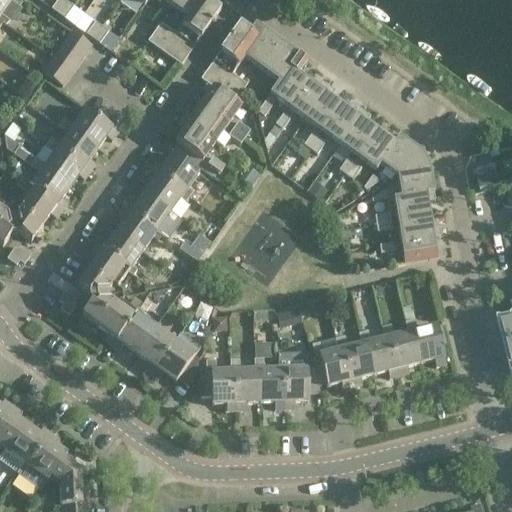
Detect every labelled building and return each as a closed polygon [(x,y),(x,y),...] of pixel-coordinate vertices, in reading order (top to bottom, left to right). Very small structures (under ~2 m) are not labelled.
[(0,0),(0,23),(2,24),(5,27),(22,4),(16,0),(10,0),(11,0),(9,0),(0,0)] [(66,3),(61,0),(58,0),(51,10),(57,15),(66,3)] [(160,25),(147,43),(180,67),(219,13),(209,6),(213,0),(159,0),(187,19),(175,36),(160,25)] [(64,20),(73,8),(66,3),(57,15),(64,20)] [(85,36),(92,41),(101,28),(94,23),(85,36)] [(206,86),(207,85),(234,104),(246,87),(231,76),(243,60),(277,84),(297,57),(254,26),(248,35),(238,27),(200,81),(206,86)] [(101,28),(92,41),(99,46),(108,33),(101,28)] [(84,58),(91,48),(72,34),(64,44),(84,58)] [(76,68),(84,58),(64,44),(57,54),(76,68)] [(69,78),(76,68),(57,54),(50,64),(69,78)] [(307,82),(297,75),(306,63),(297,57),(277,84),(269,96),(288,110),(307,82)] [(42,75),(62,89),(69,78),(50,64),(42,75)] [(322,84),(318,90),(307,82),(288,110),(304,122),(328,88),(322,84)] [(207,85),(206,86),(202,91),(208,96),(200,107),(227,127),(240,109),(234,104),(207,85)] [(330,99),(335,93),(328,88),(304,122),(322,134),(342,107),(330,99)] [(256,112),(262,117),(272,105),(265,101),(256,112)] [(192,118),(186,114),(181,120),(215,144),(227,127),(200,107),(192,118)] [(353,115),(342,107),(322,134),(339,147),(363,113),(357,109),(353,115)] [(85,112),(74,128),(64,121),(58,129),(68,136),(71,132),(97,151),(106,139),(112,144),(118,135),(85,112)] [(365,124),(370,118),(363,113),(339,147),(357,159),(377,132),(365,124)] [(275,127),(270,135),(276,140),(282,132),(291,119),(284,115),(275,127)] [(174,143),(202,162),(215,144),(181,120),(177,127),(183,131),(174,143)] [(231,130),(243,138),(248,131),(236,123),(231,130)] [(243,138),(231,130),(227,136),(239,144),(243,138)] [(8,132),(0,142),(0,146),(6,150),(14,156),(40,175),(43,171),(69,190),(78,179),(84,183),(89,175),(57,152),(54,155),(46,167),(36,160),(20,149),(12,143),(15,137),(8,132)] [(71,132),(68,136),(60,148),(50,141),(45,148),(54,155),(57,152),(89,175),(95,167),(89,163),(97,151),(71,132)] [(392,134),(388,140),(377,132),(357,159),(375,172),(379,166),(399,139),(392,134)] [(303,147),(297,155),(304,160),(309,152),(318,140),(312,135),(303,147)] [(425,161),(421,155),(399,139),(379,166),(396,179),(425,161)] [(316,156),(324,144),(318,140),(309,152),(316,156)] [(155,164),(150,172),(183,195),(188,199),(192,193),(187,190),(198,175),(171,156),(162,169),(155,164)] [(206,165),(218,173),(223,167),(211,158),(206,165)] [(347,160),(338,172),(345,176),(353,164),(347,160)] [(433,194),(429,166),(425,161),(396,179),(400,199),(433,194)] [(351,181),(360,169),(353,164),(345,176),(351,181)] [(29,191),(47,203),(61,214),(67,206),(61,202),(69,190),(43,171),(40,175),(32,187),(22,180),(17,187),(26,194),(29,191)] [(152,184),(143,196),(169,215),(180,200),(184,204),(188,199),(183,195),(150,172),(145,179),(152,184)] [(376,184),(378,182),(372,177),(363,189),(365,191),(376,184)] [(61,214),(47,203),(29,191),(26,194),(18,206),(13,202),(5,204),(2,209),(0,207),(0,247),(2,249),(10,238),(6,234),(8,231),(19,229),(23,232),(19,236),(30,244),(50,218),(56,222),(61,214)] [(382,194),(370,202),(370,204),(385,202),(384,194),(382,194)] [(427,203),(435,202),(433,194),(400,199),(393,200),(396,222),(430,217),(427,203)] [(127,203),(122,211),(155,234),(160,238),(164,233),(159,229),(169,215),(143,196),(134,208),(128,204),(127,203)] [(124,223),(115,235),(141,254),(152,240),(156,243),(160,238),(155,234),(122,211),(117,218),(124,223)] [(387,215),(372,218),(373,226),(388,223),(387,215)] [(439,229),(432,230),(430,217),(396,222),(400,244),(433,238),(440,237),(439,229)] [(375,234),(390,231),(388,223),(373,226),(375,234)] [(99,242),(94,250),(95,251),(110,261),(127,274),(132,277),(136,272),(131,268),(141,254),(115,235),(106,247),(99,242)] [(443,250),(435,252),(433,238),(400,244),(403,265),(428,261),(428,262),(444,259),(443,250)] [(394,254),(392,245),(377,248),(379,256),(394,254)] [(193,249),(188,257),(197,264),(203,256),(193,249)] [(31,257),(30,257),(21,250),(17,251),(19,263),(24,266),(31,257)] [(16,268),(19,263),(17,251),(13,251),(6,261),(16,268)] [(127,274),(118,268),(95,251),(89,258),(95,263),(76,289),(88,297),(91,293),(94,295),(96,306),(94,310),(89,306),(81,318),(108,337),(104,342),(111,348),(122,332),(137,312),(129,306),(126,310),(119,305),(123,300),(121,292),(117,289),(127,274)] [(62,306),(75,304),(74,300),(65,293),(58,303),(62,306)] [(75,304),(62,306),(59,311),(69,317),(75,308),(75,304)] [(122,332),(111,348),(110,349),(118,354),(123,347),(135,356),(154,330),(139,319),(142,316),(137,312),(122,332)] [(282,314),(275,315),(279,330),(286,328),(282,314)] [(420,366),(433,363),(435,370),(445,367),(436,328),(416,333),(414,322),(404,324),(407,335),(412,334),(420,366)] [(511,323),(502,326),(511,365),(511,323)] [(177,328),(168,340),(154,330),(135,356),(148,365),(143,372),(150,377),(176,340),(182,332),(177,328)] [(412,334),(407,335),(393,339),(390,328),(381,330),(384,341),(388,340),(398,379),(408,376),(406,369),(420,366),(412,334)] [(388,340),(384,341),(370,345),(367,333),(358,336),(361,347),(365,346),(373,377),(387,374),(389,381),(398,379),(388,340)] [(365,346),(361,347),(347,351),(344,339),(335,341),(338,353),(342,352),(352,390),(361,388),(359,381),(373,377),(365,346)] [(177,381),(186,387),(196,373),(198,361),(193,358),(194,358),(179,347),(181,344),(176,340),(150,377),(157,382),(162,375),(175,384),(177,381)] [(320,345),(311,347),(314,359),(318,358),(326,389),(340,386),(342,393),(352,390),(342,352),(338,353),(337,353),(323,356),(320,345)] [(286,349),(277,349),(277,360),(278,372),(282,372),(284,412),(293,411),(293,404),(308,404),(307,371),(287,372),(286,360),(286,349)] [(284,412),(282,372),(278,372),(263,373),(262,361),(253,361),(254,373),(258,373),(260,405),(274,405),(274,412),(284,412)] [(258,373),(254,373),(239,374),(238,362),(229,362),(230,374),(234,374),(236,413),(246,413),(245,406),(260,405),(258,373)] [(234,374),(230,374),(215,375),(214,363),(205,363),(205,371),(199,371),(200,399),(211,399),(211,407),(226,407),(226,414),(236,413),(234,374)] [(318,396),(313,371),(307,371),(308,396),(318,396)] [(0,422),(11,408),(3,402),(0,406),(0,422)] [(15,420),(19,414),(11,408),(0,422),(0,448),(4,451),(7,454),(26,427),(15,420)] [(4,451),(0,456),(0,462),(5,466),(16,475),(23,466),(27,468),(50,436),(42,430),(38,436),(26,427),(7,454),(4,451)] [(54,448),(58,442),(50,436),(27,468),(23,466),(16,475),(40,492),(50,479),(49,478),(66,456),(54,448)] [(66,456),(49,478),(50,479),(59,485),(60,511),(87,511),(87,487),(80,487),(79,475),(70,468),(74,462),(66,456)]
